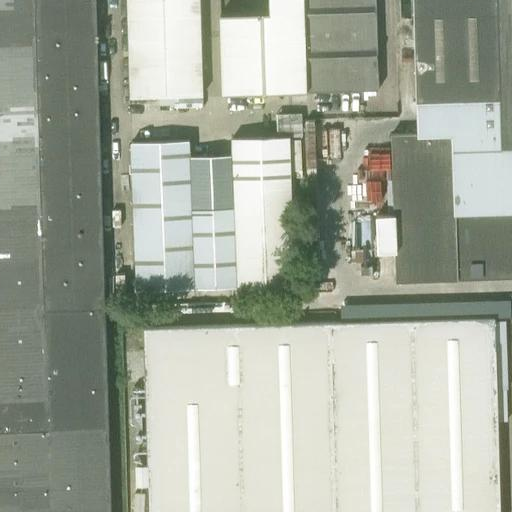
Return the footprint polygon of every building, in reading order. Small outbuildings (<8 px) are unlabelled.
[(111,511),(107,305),(96,0),(0,0),(0,511),(111,511)] [(202,95),(199,0),(128,0),(131,97),(202,95)] [(306,91),(303,0),(269,0),(269,12),(219,13),(221,93),(306,91)] [(378,89),(375,0),(303,0),(306,91),(378,89)] [(511,0),(413,0),(417,135),(392,135),(396,283),(459,280),(457,212),(511,209),(511,0)] [(190,157),(190,141),(131,144),(136,291),(296,285),(290,137),(232,140),(232,155),(190,157)] [(511,278),(511,209),(457,212),(459,280),(511,278)] [(494,317),(143,327),(148,511),(500,511),(500,505),(494,317)]
